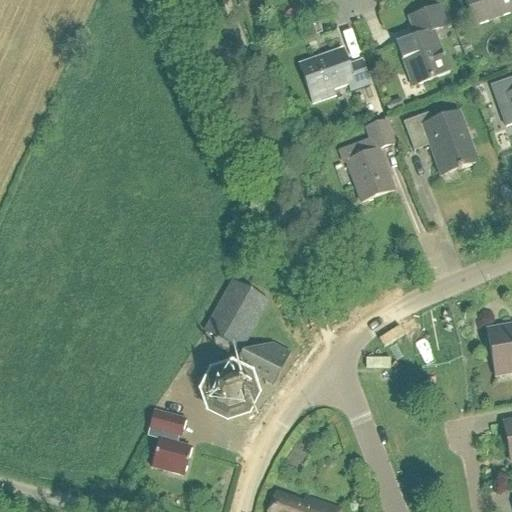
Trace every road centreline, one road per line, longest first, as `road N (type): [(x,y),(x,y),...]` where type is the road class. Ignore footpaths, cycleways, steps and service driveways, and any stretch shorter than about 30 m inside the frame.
road 1 (track): [(204,0),(321,323)]
road 2 (unclassified): [(332,359),(397,308),(511,257)]
road 3 (unclassified): [(242,511),(278,428),(332,359)]
road 4 (unclassified): [(395,511),(332,359)]
